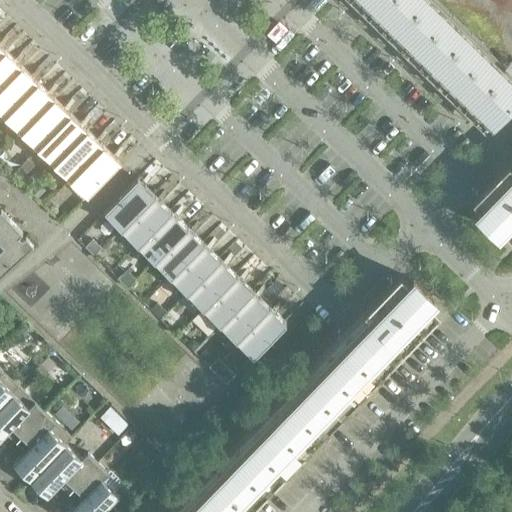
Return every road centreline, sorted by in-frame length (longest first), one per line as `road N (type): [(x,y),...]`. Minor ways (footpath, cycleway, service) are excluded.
road 1 (residential): [(17,0),(339,308),(420,224)]
road 2 (residential): [(420,224),(467,176),(292,0)]
road 3 (residential): [(299,511),(499,299)]
road 4 (secondary): [(419,511),(511,413)]
